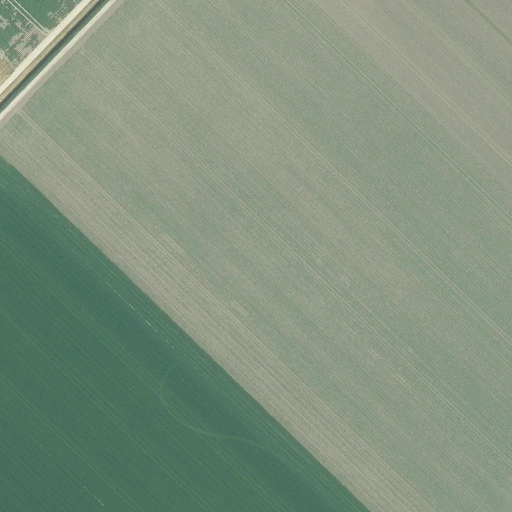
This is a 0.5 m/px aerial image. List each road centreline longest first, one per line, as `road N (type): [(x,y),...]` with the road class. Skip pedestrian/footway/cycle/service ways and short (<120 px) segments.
road 1 (track): [(0,119),(115,0)]
road 2 (track): [(86,0),(0,89)]
